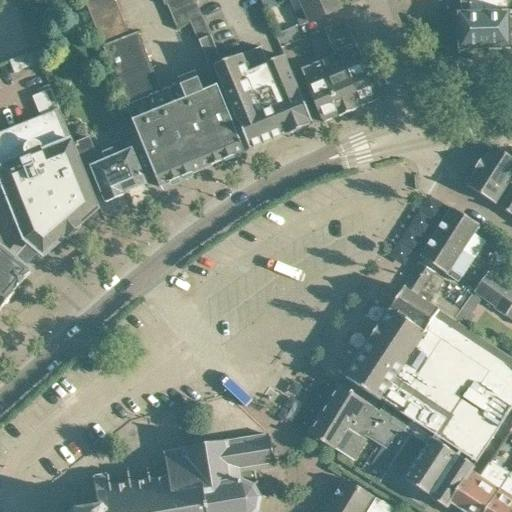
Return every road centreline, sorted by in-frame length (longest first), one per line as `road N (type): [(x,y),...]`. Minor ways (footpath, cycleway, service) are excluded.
road 1 (tertiary): [(0,405),(154,268),(253,196)]
road 2 (unclassified): [(253,196),(187,35),(159,47),(139,0)]
road 3 (tertiary): [(253,196),(312,164),(424,129)]
road 4 (residential): [(353,331),(453,184)]
road 5 (residential): [(424,129),(371,0)]
